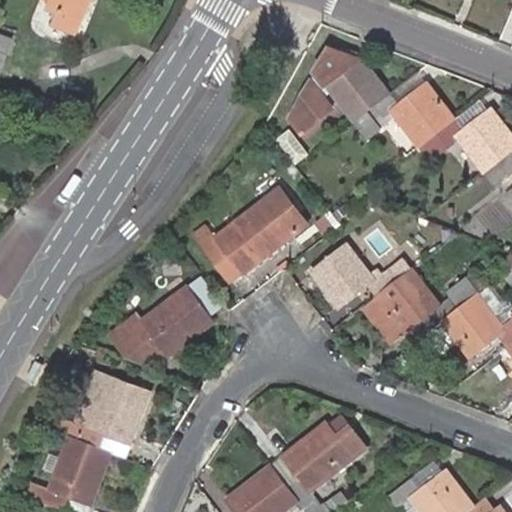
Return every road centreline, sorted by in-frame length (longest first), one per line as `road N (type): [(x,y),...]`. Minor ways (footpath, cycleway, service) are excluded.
road 1 (residential): [(159,511),(213,411),(271,354),(511,446)]
road 2 (secondary): [(226,0),(0,361)]
road 3 (residential): [(323,0),(511,72)]
